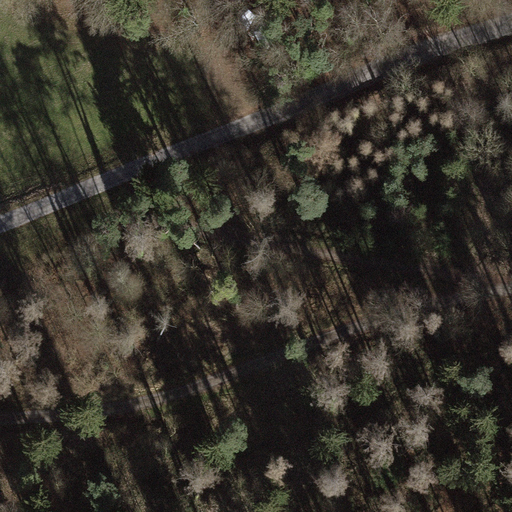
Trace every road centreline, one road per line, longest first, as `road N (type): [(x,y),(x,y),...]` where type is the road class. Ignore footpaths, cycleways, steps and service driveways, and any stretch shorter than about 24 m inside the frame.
road 1 (unclassified): [(511,23),(292,102),(0,225)]
road 2 (track): [(0,420),(152,400),(382,314),(511,288)]
